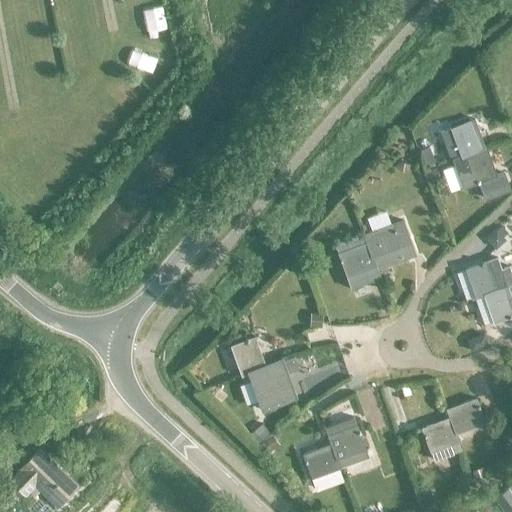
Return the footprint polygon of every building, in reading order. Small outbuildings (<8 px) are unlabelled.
[(156,37),(135,39),(136,50),(157,48),(156,37)] [(478,62),(466,65),(473,89),(485,86),(478,62)] [(470,121),(440,132),(451,159),(458,157),(479,149),(470,121)] [(428,148),(419,151),(425,166),(434,162),(428,148)] [(458,157),(451,159),(460,188),(477,183),(484,200),(510,191),(502,172),(489,177),(480,149),(479,149),(458,157)] [(395,161),(394,169),(405,171),(407,164),(395,161)] [(434,168),(425,170),(426,178),(436,176),(434,168)] [(361,236),(364,244),(365,243),(374,269),(414,254),(402,221),(361,236)] [(495,231),(485,241),(495,251),(505,241),(495,231)] [(337,254),(350,289),(378,279),(374,269),(365,243),(364,244),(337,254)] [(292,257),(290,266),(300,269),(302,260),(292,257)] [(463,271),(456,273),(466,301),(472,299),(481,296),(503,287),(511,284),(511,273),(511,274),(509,268),(500,271),(496,258),(493,259),(462,270),(463,271)] [(481,296),(472,299),(482,326),(490,323),(494,322),(511,315),(511,284),(503,287),(481,296)] [(307,313),(306,326),(318,327),(319,314),(307,313)] [(481,333),(468,337),(472,348),(485,343),(481,333)] [(260,368),(260,367),(250,339),(227,347),(237,376),(246,373),(260,368)] [(292,359),(278,364),(283,376),(297,370),(292,359)] [(260,368),(246,373),(259,410),(291,399),(283,376),(278,364),(278,362),(260,368)] [(405,385),(398,387),(402,397),(408,394),(405,385)] [(445,410),(453,432),(480,422),(472,400),(445,410)] [(443,419),(421,428),(429,451),(429,452),(432,460),(433,461),(452,454),(449,445),(457,442),(453,432),(445,410),(440,412),(443,419)] [(351,418),(323,428),(329,444),(334,459),(337,467),(338,468),(366,458),(362,449),(351,418)] [(259,424),(247,433),(255,443),(267,433),(259,424)] [(269,435),(257,445),(265,455),(277,444),(269,435)] [(334,459),(329,444),(300,454),(309,477),(337,467),(334,459)] [(56,504),(74,487),(37,451),(9,480),(25,496),(36,484),(56,504)] [(479,467),(469,471),(472,480),(482,476),(479,467)] [(511,511),(511,495),(506,488),(492,498),(502,511),(511,511)] [(419,496),(417,497),(422,507),(425,505),(426,507),(433,503),(427,492),(425,489),(418,493),(419,496)]
